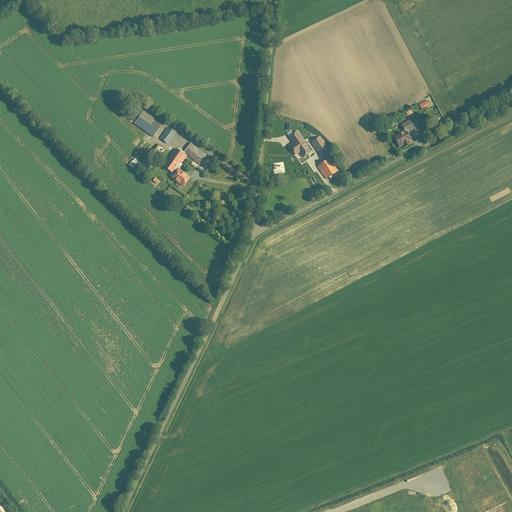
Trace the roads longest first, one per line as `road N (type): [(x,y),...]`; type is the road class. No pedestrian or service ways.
road 1 (unclassified): [(117,511),(253,233)]
road 2 (unclassified): [(253,233),(511,99)]
road 3 (unclassified): [(275,0),(253,233)]
